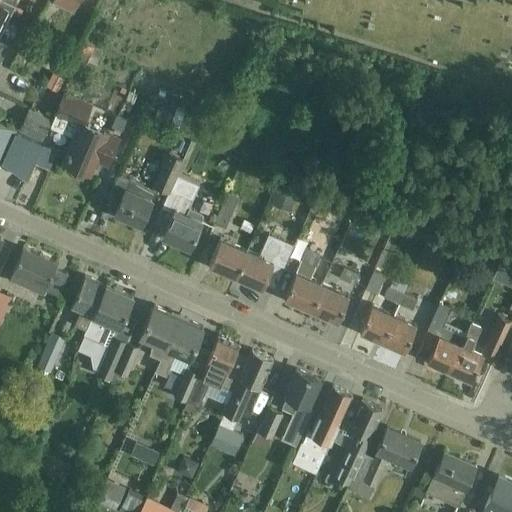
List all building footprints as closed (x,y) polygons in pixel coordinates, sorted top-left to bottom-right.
[(18,28),(7,22),(16,4),(14,4),(15,0),(0,0),(0,51),(3,54),(18,28)] [(86,42),(79,57),(96,65),(103,49),(86,42)] [(65,95),(57,116),(52,127),(74,136),(64,161),(90,172),(98,152),(109,157),(116,141),(104,136),(105,135),(82,125),(90,104),(65,95)] [(29,108),(19,130),(43,141),(52,119),(29,108)] [(2,161),(16,129),(0,121),(0,160),(2,161)] [(16,129),(2,161),(14,166),(13,169),(28,175),(27,179),(35,162),(44,141),(43,141),(19,130),(16,129)] [(49,169),(59,148),(44,141),(35,162),(49,169)] [(178,174),(185,158),(168,151),(154,186),(169,192),(177,174),(178,174)] [(141,224),(152,199),(156,191),(130,180),(118,174),(111,191),(122,196),(115,212),(141,224)] [(190,246),(201,221),(204,216),(203,213),(190,207),(200,184),(178,174),(177,174),(169,192),(162,207),(173,212),(163,234),(190,246)] [(240,197),(229,191),(228,191),(214,222),(226,227),(240,197)] [(236,274),(247,250),(220,238),(209,263),(236,274)] [(57,262),(23,247),(9,279),(43,294),(46,289),(59,294),(68,273),(55,267),(57,262)] [(311,308),(323,283),(311,278),(321,256),(306,249),(297,272),(296,271),(285,296),(311,308)] [(273,262),(247,250),(236,274),(263,286),(273,262)] [(339,277),(355,284),(360,272),(344,266),(339,277)] [(404,291),(405,291),(408,283),(394,277),(390,286),(383,283),(387,274),(374,269),(366,288),(378,293),(377,296),(388,300),(384,309),(371,303),(360,329),(374,335),(375,334),(383,338),(404,291)] [(86,330),(106,284),(85,275),(71,306),(81,311),(74,325),(86,330)] [(119,327),(133,295),(106,283),(106,284),(86,330),(84,334),(98,340),(104,327),(99,325),(102,320),(119,327)] [(349,295),(323,283),(311,308),(338,319),(349,295)] [(0,319),(11,296),(0,290),(0,319)] [(416,323),(405,318),(409,307),(413,309),(418,298),(405,291),(404,291),(383,338),(391,341),(391,343),(405,349),(416,323)] [(439,302),(433,316),(416,352),(428,357),(427,359),(441,365),(442,364),(450,367),(466,330),(443,320),(449,307),(439,302)] [(161,358),(179,316),(154,304),(140,336),(154,342),(149,353),(161,358)] [(499,353),(511,320),(511,319),(499,314),(485,347),(499,353)] [(189,360),(196,343),(203,326),(179,316),(161,358),(156,370),(166,374),(175,353),(189,360)] [(485,327),(470,321),(466,330),(450,367),(458,371),(458,372),(472,379),(484,353),(475,349),(485,327)] [(66,337),(53,331),(38,366),(51,371),(66,337)] [(219,334),(212,350),(210,349),(199,376),(187,402),(185,408),(196,412),(211,379),(213,380),(222,384),(240,343),(219,334)] [(115,369),(127,342),(113,336),(97,372),(111,378),(115,369)] [(139,347),(127,342),(115,369),(127,374),(139,347)] [(252,348),(231,397),(223,413),(225,413),(220,423),(219,423),(211,443),(235,454),(244,433),(233,429),(253,384),(260,387),(273,358),(252,348)] [(284,396),(287,397),(282,408),(294,413),(282,438),(296,445),(313,407),(309,405),(321,379),(296,368),(284,396)] [(187,402),(199,376),(186,370),(175,396),(187,402)] [(333,384),(319,414),(312,429),(308,428),(303,440),(326,451),(353,394),(333,384)] [(383,407),(362,398),(349,427),(359,432),(353,447),(350,445),(336,474),(349,480),(383,407)] [(271,435),(281,412),(269,407),(260,431),(271,435)] [(377,452),(375,457),(365,452),(354,475),(349,488),(370,497),(375,484),(377,485),(389,458),(410,467),(421,441),(387,426),(376,452),(377,452)] [(73,467),(58,460),(64,447),(44,439),(33,463),(32,465),(41,470),(41,471),(65,483),(73,467)] [(445,451),(433,477),(427,491),(458,505),(476,465),(445,451)] [(135,458),(132,466),(151,473),(154,464),(135,458)] [(511,511),(511,481),(499,476),(485,508),(493,511),(511,511)] [(176,511),(178,508),(172,505),(170,510),(146,499),(139,511),(176,511)]
